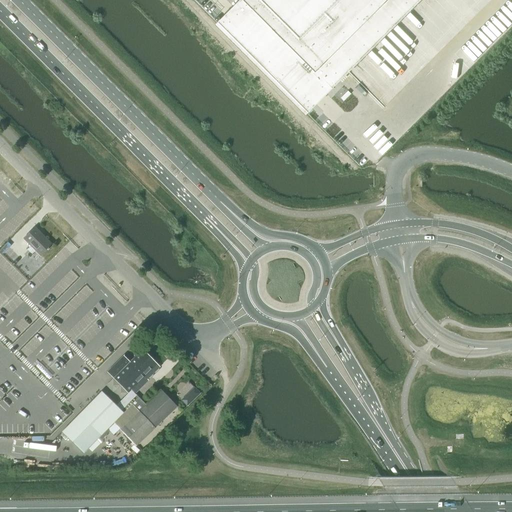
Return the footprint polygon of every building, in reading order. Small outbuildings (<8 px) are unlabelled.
[(309,111),(330,90),(420,0),(234,0),(215,19),(309,111)] [(34,227),(23,239),(40,257),(52,245),(34,227)] [(142,350),(130,362),(124,356),(107,372),(128,393),(131,390),(135,394),(148,380),(147,379),(159,367),(157,364),(142,350)] [(194,387),(180,400),(187,407),(200,393),(194,387)] [(136,446),(149,433),(177,406),(161,390),(146,405),(135,394),(131,390),(128,393),(115,405),(101,391),(61,432),(83,453),(113,423),(114,424),(110,428),(115,433),(119,429),(136,446)] [(173,425),(167,430),(171,434),(177,429),(173,425)]
